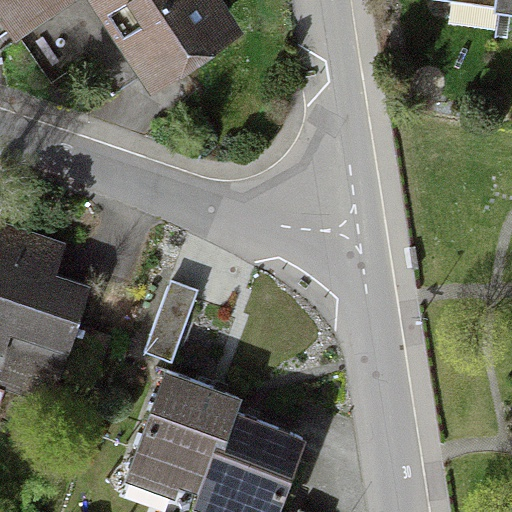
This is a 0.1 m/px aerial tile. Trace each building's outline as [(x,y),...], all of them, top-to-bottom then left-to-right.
[(0,0),(0,10),(25,46),(91,1),(162,103),(253,40),(224,0),(0,0)] [(511,0),(499,0),(498,6),(511,8),(511,0)] [(71,252),(0,228),(0,398),(56,418),(98,294),(61,282),(71,252)] [(140,349),(168,360),(197,289),(169,278),(140,349)] [(236,395),(160,367),(128,453),(204,481),(236,395)] [(299,418),(236,395),(204,481),(198,499),(234,511),(275,511),(303,436),(293,432),(299,418)]
